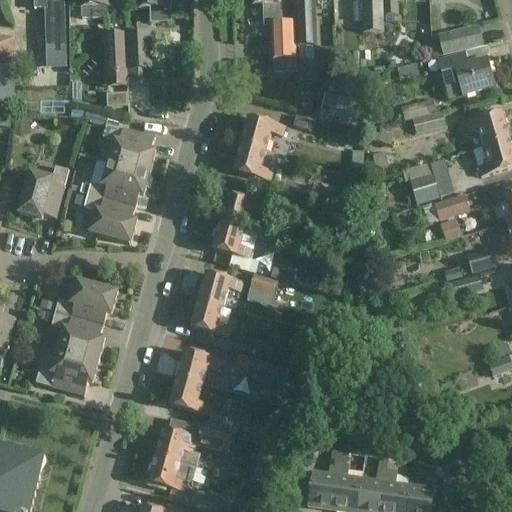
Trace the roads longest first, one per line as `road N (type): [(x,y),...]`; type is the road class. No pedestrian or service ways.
road 1 (residential): [(159,259),(199,107),(210,0)]
road 2 (residential): [(87,511),(159,259)]
road 3 (residential): [(159,259),(0,274)]
